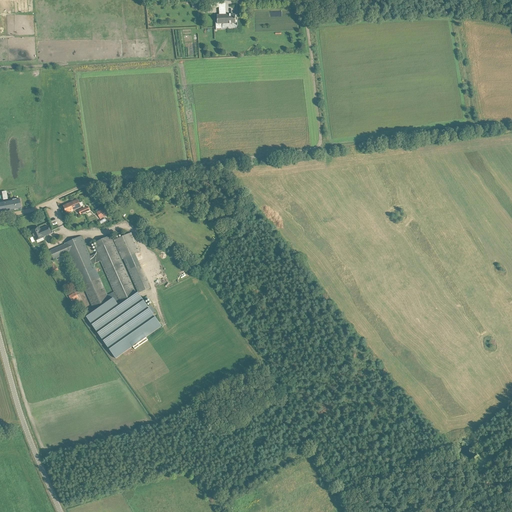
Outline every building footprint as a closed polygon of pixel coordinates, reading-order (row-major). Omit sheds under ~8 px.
[(233,21),(233,20),(234,20),(234,12),(232,12),(227,12),(226,12),(222,12),(222,10),(216,10),(216,12),(214,12),(214,21),(216,21),(224,20),(224,21),(226,21),(226,20),(228,20),(228,21),(233,21)] [(0,202),(0,212),(21,209),(19,199),(0,202)] [(78,200),(63,206),(67,213),(81,207),(78,200)] [(101,219),(109,214),(105,207),(96,212),(101,219)] [(31,231),(34,237),(35,241),(44,238),(43,237),(51,233),(48,226),(43,228),(44,229),(41,231),(39,227),(31,231)] [(65,244),(50,251),(54,260),(68,253),(92,308),(109,301),(110,300),(107,295),(94,265),(100,262),(114,292),(118,302),(136,294),(117,251),(118,250),(122,260),(123,259),(138,293),(150,288),(135,254),(140,252),(132,233),(114,240),(117,248),(116,248),(110,236),(93,244),(97,254),(90,257),(81,236),(64,244),(65,244)] [(66,296),(70,303),(76,299),(72,292),(66,296)] [(110,301),(86,318),(116,359),(133,347),(135,349),(148,340),(146,337),(162,326),(153,313),(155,312),(151,305),(148,307),(139,294),(138,293),(136,294),(118,302),(114,292),(107,295),(110,300),(109,301),(110,301)]
